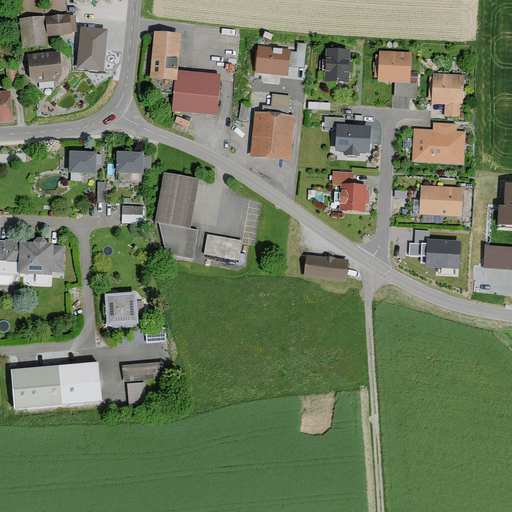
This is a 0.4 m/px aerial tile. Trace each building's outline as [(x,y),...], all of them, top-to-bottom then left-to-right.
[(68,18),(46,20),(48,39),(70,37),(68,18)] [(43,20),(21,22),(23,50),(46,48),(43,20)] [(108,32),(79,30),(76,72),(104,75),(108,32)] [(216,117),(220,77),(177,73),(180,38),(154,35),(149,82),(174,84),(172,113),(194,115),(216,117)] [(288,78),(289,52),(258,50),(256,76),(288,78)] [(349,85),(350,53),(325,52),(324,85),(349,85)] [(409,87),(411,56),(380,55),(379,85),(409,87)] [(58,56),(28,58),(30,83),(61,81),(58,56)] [(17,85),(16,68),(5,69),(7,86),(17,85)] [(464,79),(432,78),(431,107),(445,108),(444,119),(459,120),(460,109),(462,109),(464,79)] [(0,95),(0,125),(12,125),(9,94),(0,95)] [(290,164),(295,119),(254,115),(250,160),(290,164)] [(457,128),(433,127),(433,133),(414,132),(412,165),(463,167),(465,135),(457,135),(457,128)] [(370,130),(337,128),(335,154),(368,156),(370,130)] [(95,177),(96,156),(69,155),(69,176),(95,177)] [(142,156),(117,155),(116,176),(142,176),(142,156)] [(199,182),(164,175),(154,222),(188,230),(199,182)] [(353,188),(353,176),(332,175),(332,188),(341,188),(340,214),(365,215),(366,189),(353,188)] [(107,199),(106,182),(97,182),(98,199),(107,199)] [(462,191),(421,188),(419,215),(460,219),(462,191)] [(511,188),(504,188),(503,209),(497,209),(496,229),(511,230),(511,188)] [(142,208),(122,208),(122,226),(142,226),(142,208)] [(208,233),(203,253),(239,261),(244,240),(208,233)] [(46,245),(43,242),(36,242),(33,245),(33,246),(25,246),(25,243),(5,242),(5,244),(0,243),(0,288),(20,289),(20,277),(52,278),(52,274),(63,275),(64,249),(53,248),(53,247),(46,247),(46,245)] [(461,244),(426,242),(425,270),(459,272),(461,244)] [(511,246),(485,246),(485,268),(511,268),(511,246)] [(347,261),(308,256),(306,275),(345,279),(347,261)] [(104,297),(106,332),(138,330),(135,295),(104,297)] [(164,364),(122,367),(124,383),(165,380),(164,364)] [(97,365),(10,373),(14,413),(101,405),(97,365)] [(145,386),(126,388),(129,409),(147,407),(145,386)]
